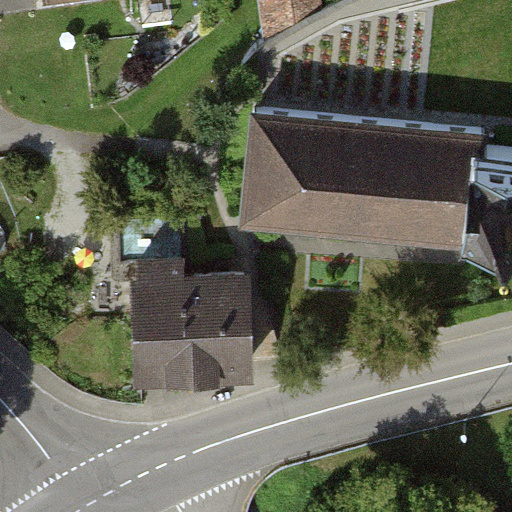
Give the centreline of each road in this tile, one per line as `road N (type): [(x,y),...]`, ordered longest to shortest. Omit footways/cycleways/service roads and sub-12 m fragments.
road 1 (tertiary): [(113,490),(230,439),(511,366)]
road 2 (tertiary): [(113,490),(65,477),(0,398)]
